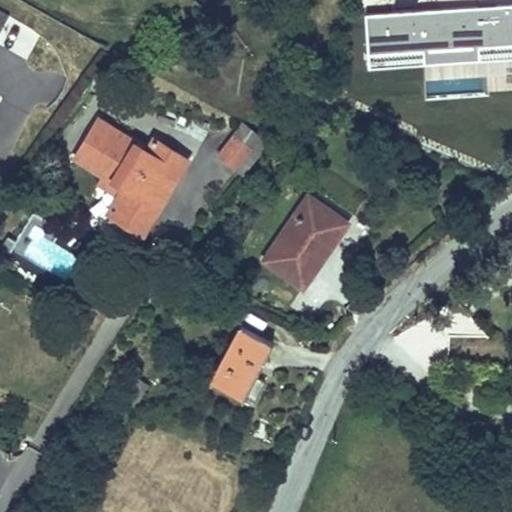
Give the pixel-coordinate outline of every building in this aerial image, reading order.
[(454,0),(395,0),(396,31),(428,32),(454,32),(454,0)] [(0,30),(9,15),(0,9),(0,30)] [(428,32),(396,31),(396,56),(428,56),(428,32)] [(148,143),(99,114),(74,156),(104,173),(125,185),(120,194),(111,209),(148,231),(193,156),(154,134),(148,143)] [(243,122),(219,153),(242,171),(267,140),(243,122)] [(125,185),(104,173),(99,182),(120,194),(125,185)] [(352,219),(309,190),(263,258),(306,287),(352,219)] [(355,253),(368,225),(353,218),(340,245),(355,253)] [(276,337),(244,321),(214,377),(245,394),(276,337)]
